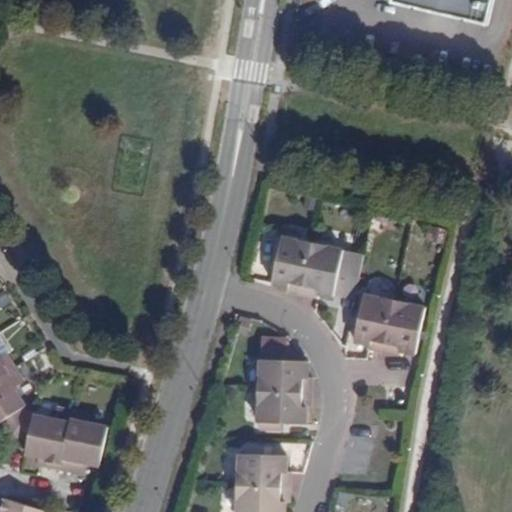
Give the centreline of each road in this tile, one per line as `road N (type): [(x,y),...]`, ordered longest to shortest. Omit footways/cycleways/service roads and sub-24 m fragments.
road 1 (residential): [(306,511),(331,427),(331,368),(287,313),(207,287)]
road 2 (residential): [(260,0),(207,287)]
road 3 (residential): [(207,287),(140,511)]
